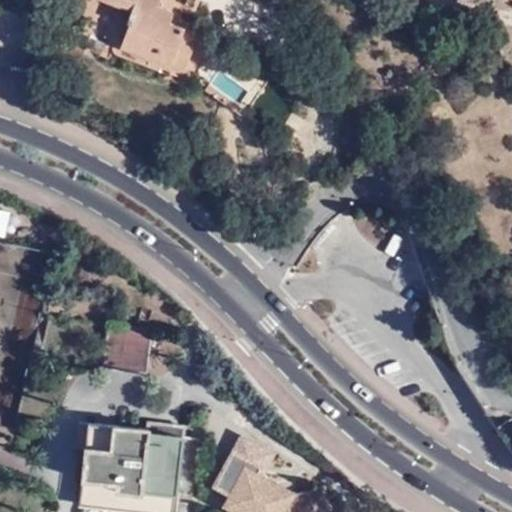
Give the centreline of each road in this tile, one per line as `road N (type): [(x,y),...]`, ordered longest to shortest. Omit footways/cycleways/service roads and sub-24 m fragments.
road 1 (secondary): [(511,497),(374,410),(254,281),(182,222),(117,179),(0,125)]
road 2 (secondary): [(0,156),(147,233),(363,436),(475,511)]
